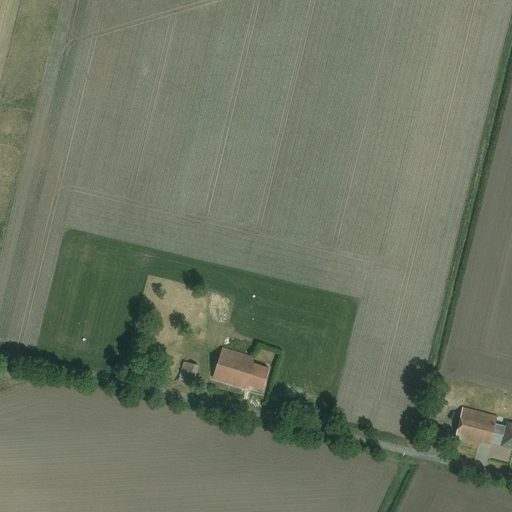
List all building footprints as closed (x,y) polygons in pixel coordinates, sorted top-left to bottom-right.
[(252,359),(222,349),(212,381),(239,389),(240,389),(248,391),(249,389),(262,393),(268,371),(253,366),(252,361),(252,359)] [(200,368),(184,364),(178,383),(195,387),(200,368)] [(497,418),(463,410),(455,441),(481,447),(481,445),(490,447),(490,446),(495,426),(497,418)] [(511,426),(506,425),(505,429),(501,448),(500,450),(511,452),(511,426)] [(501,448),(505,429),(495,426),(490,446),(501,448)]
